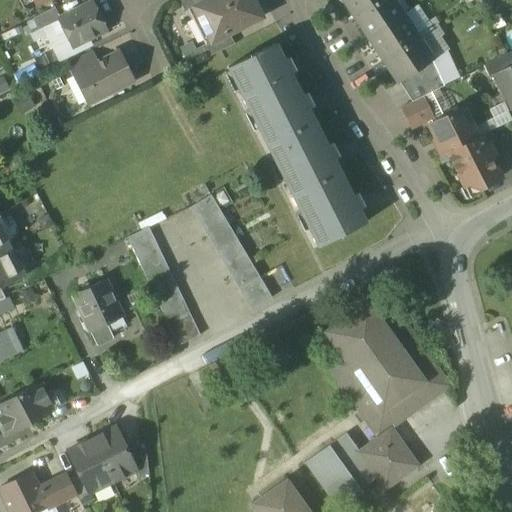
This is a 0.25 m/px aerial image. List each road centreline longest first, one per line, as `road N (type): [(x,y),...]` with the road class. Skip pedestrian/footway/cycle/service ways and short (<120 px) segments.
road 1 (residential): [(446,236),(385,258),(0,460)]
road 2 (residential): [(296,0),(300,24),(446,236)]
road 3 (residential): [(511,494),(446,236)]
